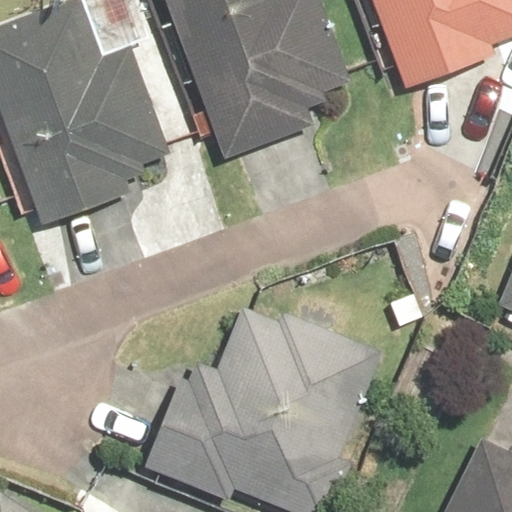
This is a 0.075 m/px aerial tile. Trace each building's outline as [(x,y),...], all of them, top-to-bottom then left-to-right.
[(85,0),(71,0),(0,25),(0,121),(36,223),(144,185),(136,164),(185,146),(150,47),(108,61),(85,0)] [(162,0),(218,156),(321,120),(312,96),(364,77),(336,0),(162,0)] [(511,0),(369,0),(401,87),(511,48),(511,0)] [(511,247),(489,305),(511,314),(511,247)] [(183,348),(139,461),(270,511),(328,511),(396,338),(254,283),(222,363),(183,348)] [(511,511),(511,443),(476,428),(438,511),(511,511)] [(0,511),(36,511),(0,490),(0,511)]
